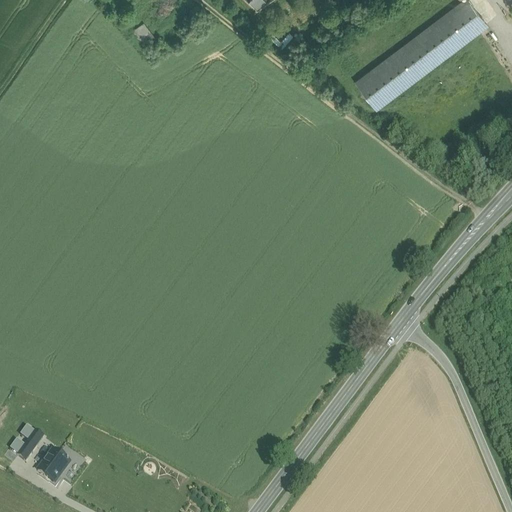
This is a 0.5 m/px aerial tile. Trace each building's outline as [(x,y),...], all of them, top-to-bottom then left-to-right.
[(245,0),(256,11),(271,0),(245,0)] [(468,0),(464,0),(356,83),(375,108),(487,24),(468,0)] [(148,43),(156,39),(145,20),(130,28),(138,41),(145,37),(148,43)] [(43,438),(35,432),(25,447),(33,452),(43,438)] [(33,452),(25,447),(17,457),(25,462),(33,452)] [(53,452),(39,472),(45,476),(43,479),(46,482),(49,479),(55,484),(69,464),(53,452)]
